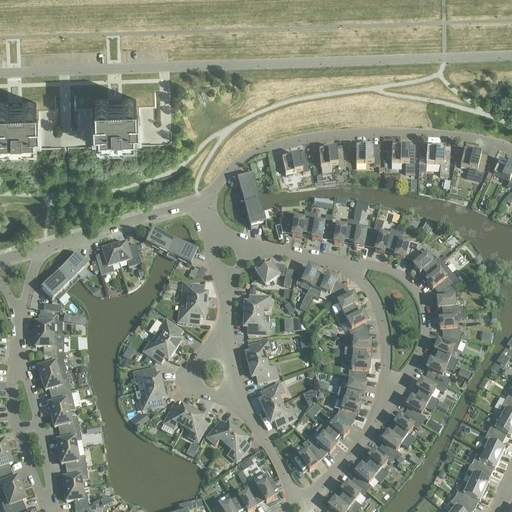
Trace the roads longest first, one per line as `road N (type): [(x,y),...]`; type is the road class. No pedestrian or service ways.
road 1 (residential): [(511,56),(0,74)]
road 2 (residential): [(511,149),(430,134),(308,139),(256,150),(223,172),(202,202)]
road 3 (residential): [(388,395),(426,338),(426,313),(417,289),(395,270),(342,265)]
road 4 (residential): [(38,249),(202,202)]
road 5 (residential): [(342,265),(381,315),(388,395)]
road 6 (residential): [(307,505),(373,426),(388,395)]
road 7 (residential): [(294,498),(232,395)]
